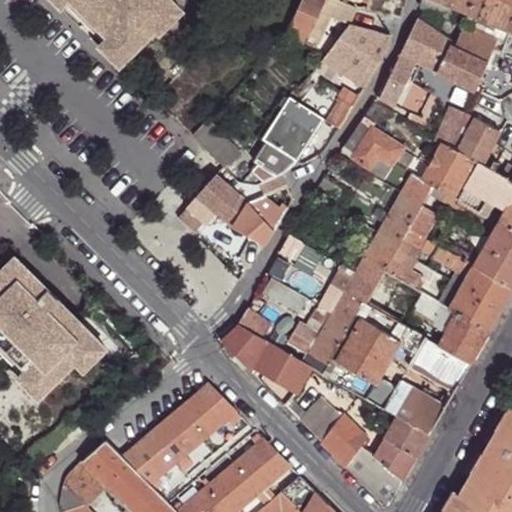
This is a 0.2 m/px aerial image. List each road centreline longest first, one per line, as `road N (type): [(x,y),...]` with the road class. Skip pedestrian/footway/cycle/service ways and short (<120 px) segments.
road 1 (residential): [(194,353),(237,314),(414,0)]
road 2 (residential): [(0,148),(194,353)]
road 3 (residential): [(194,353),(362,511)]
road 4 (residential): [(54,511),(56,473),(194,353)]
road 5 (residential): [(415,511),(511,346)]
